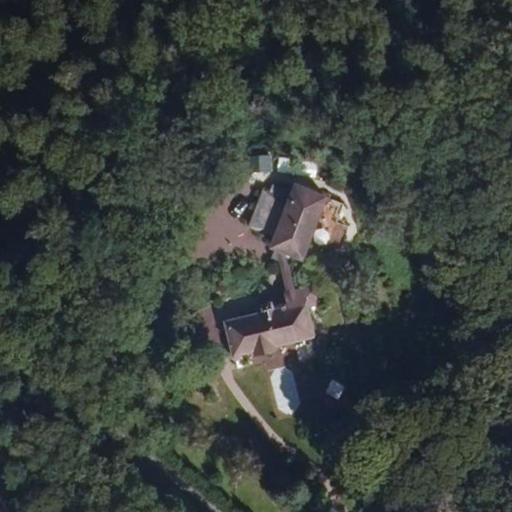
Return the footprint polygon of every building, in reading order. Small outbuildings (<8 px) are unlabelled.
[(265,250),(284,260),(294,261),(323,201),(294,188),(285,204),(267,240),(265,250)] [(267,240),(285,204),(264,194),(246,230),(267,240)] [(288,303),(301,297),(284,260),(265,250),(288,303)] [(314,294),(301,297),(288,303),(283,304),(285,314),(280,315),(275,306),(259,311),(262,319),(229,331),(241,371),(313,348),(308,329),(323,323),(314,294)] [(267,369),(278,418),(303,412),(292,363),(267,369)] [(350,406),(340,372),(311,382),(322,415),(350,406)]
